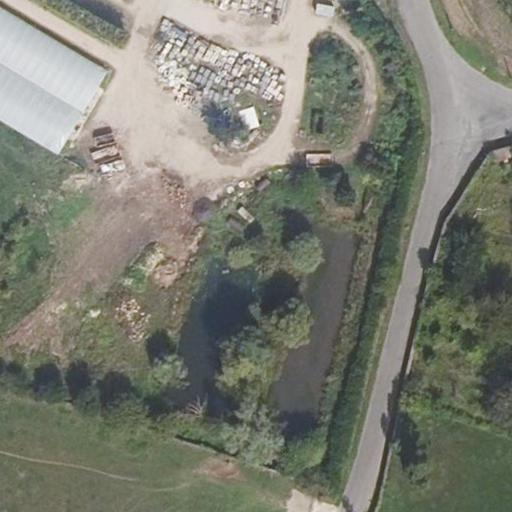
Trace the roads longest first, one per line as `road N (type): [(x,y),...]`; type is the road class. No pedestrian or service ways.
road 1 (tertiary): [(445,129),(351,511)]
road 2 (tertiary): [(410,0),(445,129)]
